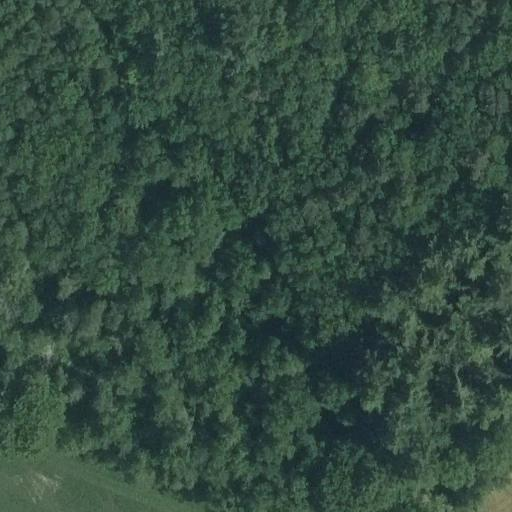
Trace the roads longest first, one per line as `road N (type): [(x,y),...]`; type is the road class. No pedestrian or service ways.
road 1 (track): [(420,483),(383,460),(357,426),(101,0)]
road 2 (track): [(425,511),(420,483),(511,427)]
